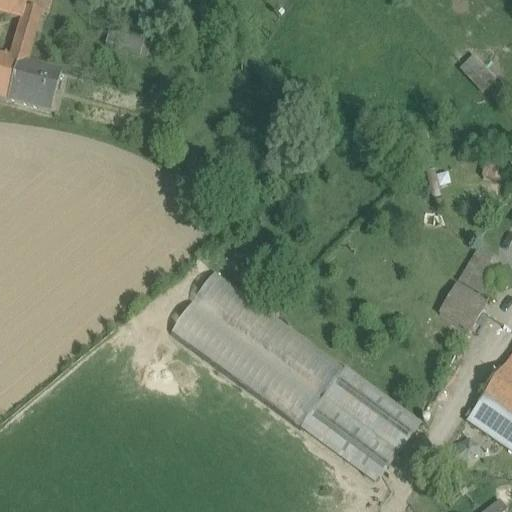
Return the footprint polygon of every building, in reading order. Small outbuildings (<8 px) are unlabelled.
[(27,0),(0,0),(0,16),(21,22),(24,10),(27,0)] [(51,0),(27,0),(24,10),(42,15),(42,16),(47,17),(51,0)] [(11,55),(10,60),(19,63),(27,65),(42,16),(42,15),(24,10),(21,22),(11,55)] [(144,42),(108,33),(105,47),(140,57),(144,42)] [(474,56),(458,70),(481,96),(497,82),(474,56)] [(4,59),(0,57),(0,101),(7,103),(19,63),(10,60),(4,59)] [(27,65),(19,63),(7,103),(50,115),(61,74),(27,65)] [(486,306),(456,288),(439,317),(469,335),(486,306)] [(511,375),(504,370),(481,404),(511,425),(511,375)] [(418,427),(346,374),(303,432),(376,485),(418,427)] [(511,425),(481,404),(467,424),(511,455),(511,425)] [(506,511),(500,501),(483,511),(506,511)]
